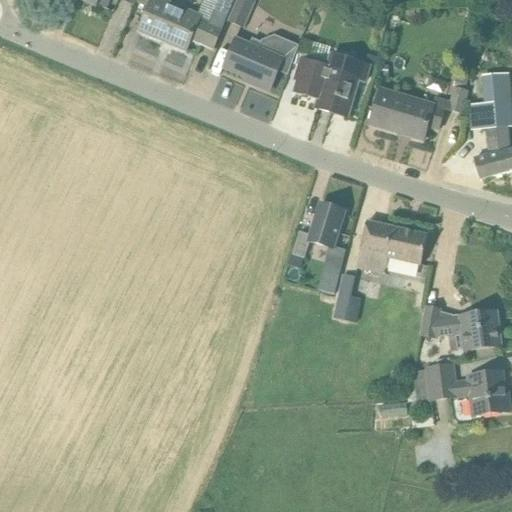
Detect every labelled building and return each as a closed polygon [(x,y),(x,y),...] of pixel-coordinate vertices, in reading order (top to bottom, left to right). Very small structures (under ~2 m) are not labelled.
[(171,4),(161,0),(153,0),(139,33),(186,53),(192,41),(214,50),(234,0),(205,0),(197,20),(170,8),(171,4)] [(239,0),(229,24),(245,30),(257,3),(248,0),(239,0)] [(249,47),(236,41),(224,70),(254,83),(253,87),(269,93),(270,90),(271,90),(279,72),(289,76),(299,48),(273,37),(262,42),(261,43),(252,40),(249,47)] [(348,119),(353,100),(359,81),(365,83),(369,68),(332,57),(329,68),(302,62),(296,82),(299,82),(296,94),(319,101),(316,110),(348,119)] [(381,67),(381,77),(389,77),(389,67),(381,67)] [(500,76),(483,78),(485,103),(469,104),(470,127),(486,127),(488,158),(477,160),(475,160),(480,182),(482,182),(482,181),(511,172),(511,151),(511,152),(508,126),(511,126),(511,104),(510,85),(501,86),(500,76)] [(445,111),(462,117),(469,94),(454,90),(451,101),(437,97),(434,108),(381,92),(370,126),(424,142),(428,128),(439,132),(445,113),(445,111)] [(309,244),(334,251),(345,213),(321,205),(311,237),(300,234),(293,256),(304,260),(309,244)] [(421,267),(424,257),(428,237),(368,224),(363,243),(357,270),(386,276),(390,260),(421,267)] [(288,266),(300,270),(304,260),(292,256),(288,266)] [(319,291),(335,296),(341,271),(325,267),(319,291)] [(362,299),(337,295),(333,319),(358,323),(362,299)] [(437,340),(442,311),(426,309),(421,337),(437,340)] [(464,353),(482,351),(502,348),(497,313),(460,318),(460,319),(451,320),(449,337),(462,335),(464,353)] [(502,374),(482,376),(468,378),(469,383),(455,385),(453,367),(427,370),(431,402),(457,399),(457,398),(471,397),(474,418),(510,414),(507,387),(503,387),(502,374)]
